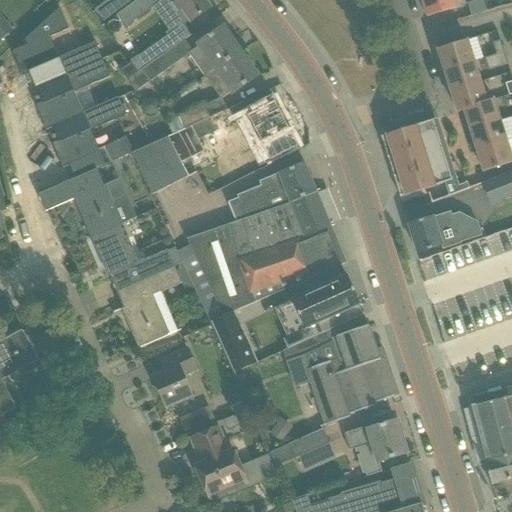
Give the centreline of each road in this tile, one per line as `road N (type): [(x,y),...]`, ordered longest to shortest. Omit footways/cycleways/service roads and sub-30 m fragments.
road 1 (tertiary): [(461,511),(337,123)]
road 2 (residential): [(135,511),(160,500),(62,300),(44,284),(0,285)]
road 3 (residential): [(337,123),(410,87),(391,0)]
road 4 (tertiary): [(337,123),(251,0)]
